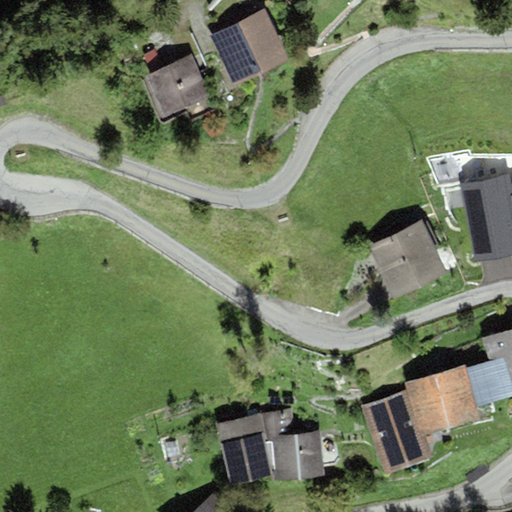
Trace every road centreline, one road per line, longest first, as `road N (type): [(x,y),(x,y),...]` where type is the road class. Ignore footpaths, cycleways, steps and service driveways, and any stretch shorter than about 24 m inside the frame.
road 1 (residential): [(0,141),(29,130),(194,191),(259,197),(290,173),(336,93),(371,59),(429,40),(511,40)]
road 2 (residential): [(511,289),(372,339),(325,335),(268,312),(106,207),(0,187)]
road 3 (track): [(205,0),(198,8),(64,32),(0,97)]
